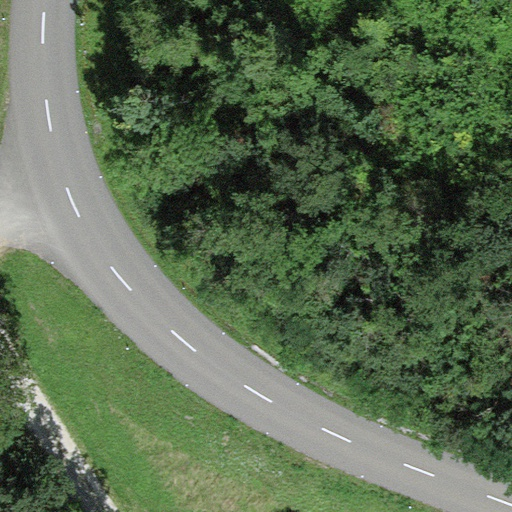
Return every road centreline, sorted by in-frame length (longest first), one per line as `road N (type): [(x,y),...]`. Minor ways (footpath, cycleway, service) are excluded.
road 1 (tertiary): [(47,0),(51,127),(66,181),(96,248),(142,301),(257,392),(378,453),(511,504)]
road 2 (track): [(104,511),(0,351)]
